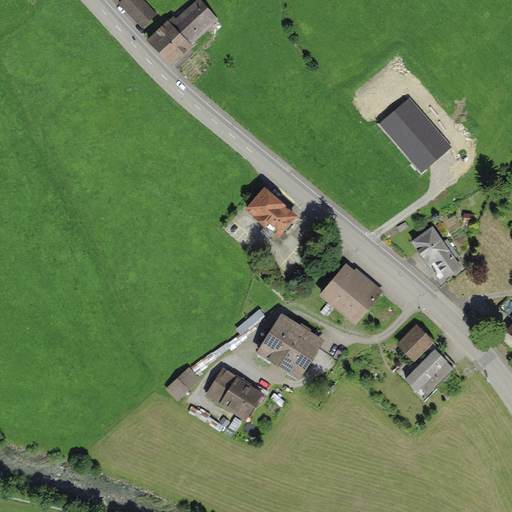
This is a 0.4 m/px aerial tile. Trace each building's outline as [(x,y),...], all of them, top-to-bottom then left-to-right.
[(143,0),(124,0),(118,6),(141,30),(157,15),(143,0)] [(173,17),(167,22),(191,48),(220,21),(199,0),(197,0),(176,20),(173,17)] [(167,22),(148,40),(172,65),(191,48),(167,22)] [(410,97),(379,123),(421,173),(452,147),(410,97)] [(299,220),(265,192),(246,214),(280,243),(299,220)] [(473,215),(464,215),(464,223),(473,224),(473,215)] [(433,228),(411,244),(428,269),(436,263),(445,277),(459,267),(454,259),(459,256),(447,240),(443,242),(433,228)] [(384,296),(348,268),(324,299),(361,327),(384,296)] [(511,318),(511,297),(509,295),(499,309),(511,318)] [(264,317),(259,311),(236,331),(240,337),(264,317)] [(324,343),(280,318),(257,356),(302,382),(310,367),(320,350),(324,343)] [(416,327),(396,346),(412,363),(432,344),(416,327)] [(338,361),(320,350),(310,367),(327,378),(338,361)] [(435,352),(407,383),(424,397),(452,366),(435,352)] [(188,369),(165,391),(176,402),(199,381),(188,369)] [(263,397),(224,371),(206,398),(245,424),(263,397)] [(193,408),(189,415),(220,434),(224,428),(193,408)]
